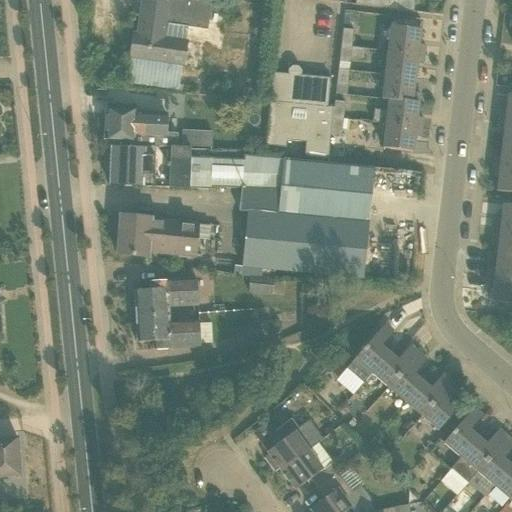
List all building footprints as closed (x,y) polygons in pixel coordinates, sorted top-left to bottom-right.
[(142,0),(137,35),(134,34),(130,58),(181,65),(185,42),(164,39),(166,25),(207,31),(211,0),(142,0)] [(398,0),(372,0),(372,6),(397,9),(398,0)] [(415,0),(412,0),(398,0),(397,9),(414,11),(415,0)] [(256,37),(267,24),(262,20),(251,32),(256,37)] [(421,30),(401,27),(390,26),(387,50),(424,55),(425,45),(419,45),(421,30)] [(343,29),(341,45),(352,46),(352,40),(354,30),(343,29)] [(341,45),(339,62),(350,63),(351,57),(363,59),(364,49),(351,48),(352,46),(341,45)] [(387,50),(384,75),(415,78),(417,64),(423,65),(424,55),(387,50)] [(328,109),(328,108),(330,78),(300,76),(300,71),(298,68),(293,67),(289,70),(289,74),(273,73),(270,102),(328,109)] [(336,86),(347,87),(349,71),(338,69),(336,86)] [(413,93),(415,78),(384,75),(381,100),(388,100),(418,103),(420,93),(413,93)] [(511,95),(508,95),(506,109),(500,109),(499,118),(511,119),(511,95)] [(417,118),(418,103),(388,100),(387,111),(374,110),(373,123),(385,124),(422,128),(423,118),(417,118)] [(333,108),(328,108),(328,109),(270,102),(266,146),(285,148),(286,141),(306,143),(304,157),(328,160),(328,159),(330,134),(332,118),(333,108)] [(332,118),(343,119),(344,103),(334,102),(334,108),(333,108),(332,118)] [(104,140),(132,142),(132,146),(159,147),(162,147),(162,137),(181,137),(183,118),(168,117),(168,113),(159,112),(106,110),(104,140)] [(343,120),(343,119),(332,118),(330,134),(342,136),(342,134),(343,120)] [(502,143),(511,144),(511,119),(499,118),(498,128),(504,129),(502,143)] [(422,128),(385,124),(382,148),(393,150),(413,152),(415,137),(421,138),(422,128)] [(211,148),(212,132),(198,132),(197,147),(211,148)] [(493,167),(511,168),(511,144),(502,143),(501,157),(494,157),(493,167)] [(131,186),(144,187),(144,186),(154,186),(155,176),(154,176),(155,157),(158,157),(159,147),(132,146),(132,149),(112,148),(110,186),(111,186),(111,185),(131,186)] [(278,213),(280,190),(284,160),(284,159),(248,155),(248,157),(243,157),(243,162),(216,160),(217,152),(191,149),(170,148),(169,188),(211,190),(211,187),(251,189),(249,210),(278,213)] [(217,152),(216,160),(243,162),(243,157),(248,157),(248,155),(249,151),(217,148),(217,152)] [(284,160),(280,190),(278,213),(310,216),(312,195),(305,194),(307,162),(284,160)] [(373,168),(353,166),(307,162),(305,194),(312,195),(310,216),(368,221),(373,168)] [(497,192),(511,193),(511,168),(493,167),(492,176),(498,177),(497,192)] [(511,205),(503,205),(501,219),(495,219),(494,228),(511,230),(511,205)] [(368,221),(310,216),(278,213),(249,210),(244,267),(233,266),(233,276),(250,277),(250,275),(275,277),(275,270),(286,271),(362,279),(368,221)] [(118,255),(138,256),(150,257),(151,253),(196,258),(200,224),(140,217),(120,216),(117,255),(118,255)] [(497,253),(511,254),(511,230),(494,228),(493,238),(499,239),(497,253)] [(511,279),(511,254),(497,253),(496,267),(489,267),(488,277),(511,279)] [(250,275),(250,277),(248,294),(273,296),(275,277),(250,275)] [(511,304),(511,279),(488,277),(487,286),(493,287),(492,302),(511,304)] [(166,283),(166,281),(149,282),(150,290),(134,291),(135,317),(166,315),(166,314),(169,314),(169,308),(166,308),(166,306),(198,305),(197,282),(166,283)] [(265,315),(268,337),(279,335),(278,326),(273,327),(271,314),(265,315)] [(153,350),(173,349),(200,347),(200,322),(169,322),(169,317),(166,317),(166,315),(135,317),(137,343),(153,342),(153,350)] [(257,321),(231,330),(238,350),(264,341),(257,321)] [(346,369),(361,382),(363,383),(371,374),(389,353),(380,346),(393,331),(385,324),(346,369)] [(371,374),(387,389),(418,353),(410,346),(397,361),(389,353),(371,374)] [(342,349),(341,349),(333,358),(342,366),(350,356),(342,349)] [(387,389),(404,403),(422,382),(413,375),(426,360),(418,353),(387,389)] [(404,403),(420,418),(452,381),(443,374),(430,389),(422,382),(404,403)] [(437,432),(442,426),(455,411),(447,403),(460,388),(452,381),(420,418),(421,418),(417,424),(430,435),(435,430),(437,432)] [(473,408),(460,423),(442,444),(459,458),(477,437),(469,430),(482,415),(473,408)] [(274,472),(279,469),(280,471),(317,443),(303,426),(312,419),(305,409),(275,431),(282,441),(267,452),(268,454),(264,458),(274,472)] [(350,430),(356,424),(352,420),(346,426),(350,430)] [(486,445),(477,437),(459,458),(450,469),(467,484),(476,473),(507,437),(499,430),(486,445)] [(476,473),(493,487),(511,466),(502,459),(511,447),(511,440),(507,437),(476,473)] [(0,477),(20,477),(18,438),(0,439),(0,477)] [(333,463),(317,443),(280,471),(295,490),(310,479),(318,488),(337,474),(330,465),(333,463)] [(511,467),(511,466),(493,487),(509,501),(511,498),(511,467)] [(311,511),(345,511),(350,508),(353,511),(372,511),(369,498),(361,487),(353,494),(337,474),(318,488),(325,498),(310,510),(311,511)] [(419,484),(412,476),(406,482),(413,489),(419,484)]
